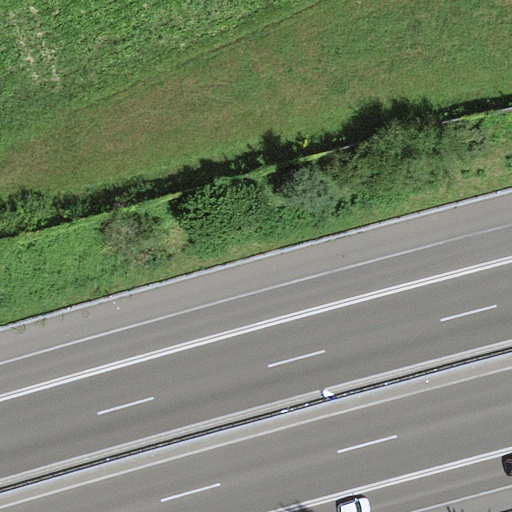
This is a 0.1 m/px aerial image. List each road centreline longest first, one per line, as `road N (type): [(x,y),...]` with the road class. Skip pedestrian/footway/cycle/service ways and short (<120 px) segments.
road 1 (motorway): [(446,318),(0,441)]
road 2 (motorway): [(123,511),(511,406)]
road 3 (motorway): [(376,511),(511,474)]
